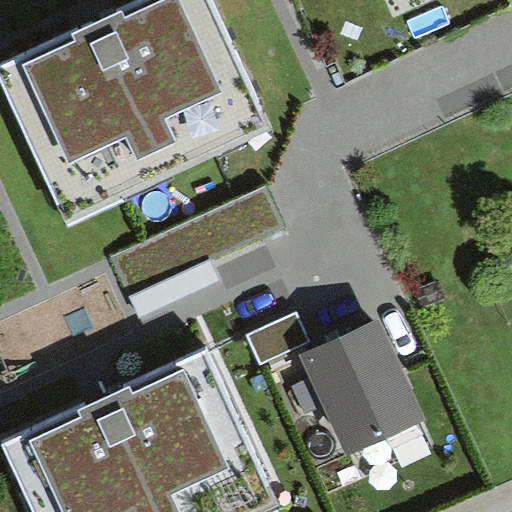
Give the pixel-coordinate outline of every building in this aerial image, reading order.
[(105,0),(0,49),(0,59),(70,210),(274,115),(219,0),(105,0)] [(286,219),(267,179),(112,253),(131,293),(286,219)] [(311,333),(300,338),(347,442),(427,406),(380,302),(311,333)] [(259,358),(300,338),(311,333),(298,304),(247,329),(259,358)] [(207,331),(3,427),(43,511),(227,511),(280,487),(207,331)]
